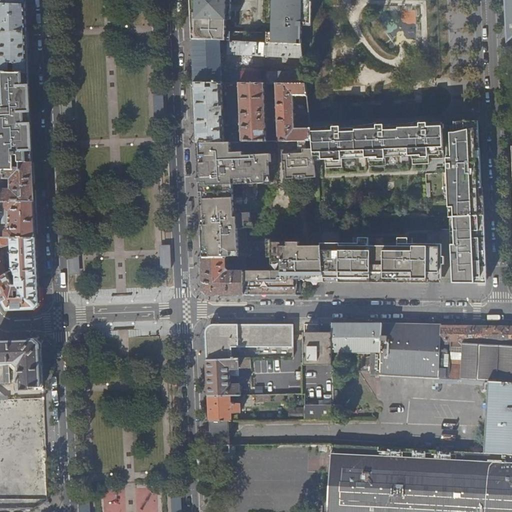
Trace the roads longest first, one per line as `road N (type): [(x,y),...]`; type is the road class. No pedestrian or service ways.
road 1 (motorway): [(77,0),(102,511)]
road 2 (motorway): [(151,511),(129,0)]
road 3 (primary): [(47,0),(59,320)]
road 4 (residential): [(184,309),(499,312)]
road 5 (unclassified): [(485,0),(499,312)]
road 6 (primary): [(184,309),(170,0)]
road 7 (primary): [(192,511),(184,309)]
road 8 (primary): [(59,320),(66,511)]
road 9 (unclassified): [(59,320),(184,309)]
